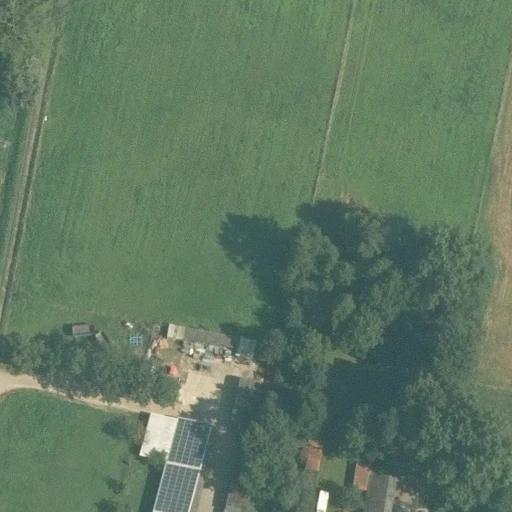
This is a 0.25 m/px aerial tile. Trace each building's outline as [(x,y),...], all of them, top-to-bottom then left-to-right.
[(236,361),(241,341),(188,328),(183,348),(236,361)] [(232,429),(262,435),(270,392),(240,386),(232,429)] [(182,511),(203,433),(176,427),(154,511),(182,511)] [(309,443),(297,441),(295,449),(308,451),(309,443)] [(321,446),(309,443),(308,451),(309,451),(307,463),(319,465),(321,446)] [(381,462),(371,460),(370,467),(380,469),(381,462)] [(319,465),(307,463),(304,476),(303,488),(315,490),(319,465)] [(245,511),(255,469),(236,464),(224,511),(245,511)] [(370,470),(358,469),(354,494),(365,496),(366,495),(368,483),(370,470)] [(392,474),(370,470),(368,483),(390,487),(392,474)] [(390,487),(368,483),(366,495),(388,499),(390,487)] [(383,511),(388,499),(366,495),(365,496),(362,511),(383,511)]
